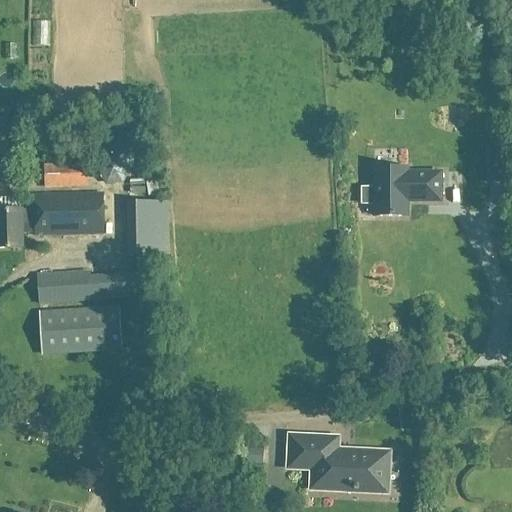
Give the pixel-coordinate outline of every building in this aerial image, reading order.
[(502,143),(489,144),(490,158),(503,157),(502,143)] [(87,184),(87,163),(44,165),(45,185),(87,184)] [(362,188),(362,203),(374,203),(374,216),(407,216),(407,201),(415,201),(441,201),(441,172),(407,172),(407,168),(374,168),(374,188),(362,188)] [(104,233),(103,193),(34,195),(35,215),(22,215),(22,209),(0,209),(0,247),(22,247),(22,233),(36,232),(36,235),(104,233)] [(170,253),(168,200),(127,202),(129,254),(170,253)] [(400,232),(388,232),(389,265),(402,265),(400,232)] [(39,305),(138,299),(136,273),(90,276),(90,271),(37,274),(39,305)] [(365,322),(400,321),(398,272),(362,274),(365,322)] [(120,350),(118,309),(39,313),(41,354),(120,350)] [(333,453),(334,441),(291,438),(290,465),(314,466),(313,486),(326,487),(329,490),(339,491),(342,488),(363,489),(366,492),(376,492),(379,490),(384,490),(385,455),(333,453)] [(246,448),(245,464),(263,464),(263,448),(246,448)]
